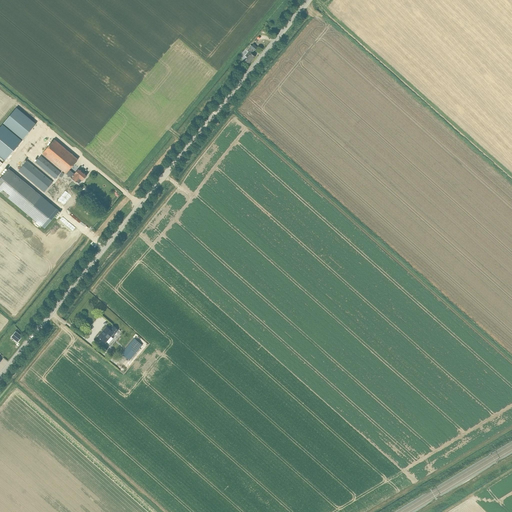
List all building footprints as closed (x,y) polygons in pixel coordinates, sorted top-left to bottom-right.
[(247,58),(245,61),(249,64),(255,57),(255,56),(251,54),(254,50),(254,51),(257,47),(253,44),(251,46),(251,45),(250,46),(249,47),(250,47),(247,50),(248,51),(245,56),(247,58)] [(36,124),(17,108),(3,123),(23,139),(23,140),(36,124)] [(2,124),(0,127),(0,155),(6,160),(22,141),(2,124)] [(55,179),(61,173),(41,156),(35,163),(55,179)] [(44,192),(53,182),(27,161),(18,171),(44,192)] [(77,182),(79,183),(81,180),(82,181),(87,175),(79,168),(74,174),(69,170),(66,173),(76,182),(77,182)] [(58,210),(8,169),(0,178),(0,190),(44,227),(58,210)] [(56,199),(61,194),(58,191),(53,196),(56,199)] [(65,191),(57,200),(63,205),(71,196),(65,191)] [(119,330),(117,328),(113,325),(110,329),(107,326),(98,337),(105,343),(114,333),(115,334),(119,330)] [(18,342),(23,337),(16,331),(11,337),(18,342)] [(129,361),(142,345),(134,339),(122,354),(129,361)]
